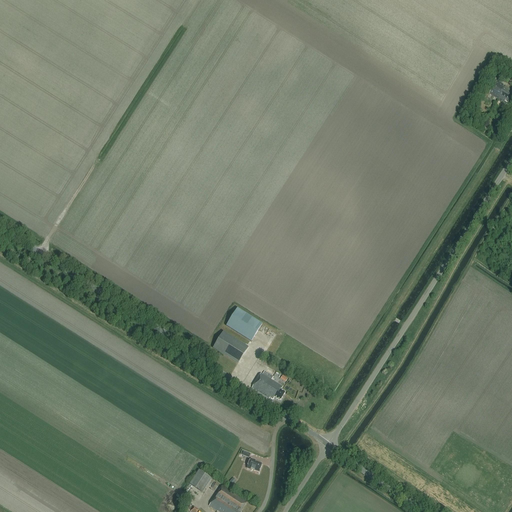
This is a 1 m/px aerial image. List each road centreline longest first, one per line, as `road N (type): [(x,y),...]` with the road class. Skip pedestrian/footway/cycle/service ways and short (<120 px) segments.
road 1 (tertiary): [(328,444),(0,228)]
road 2 (unclassified): [(328,444),(511,160)]
